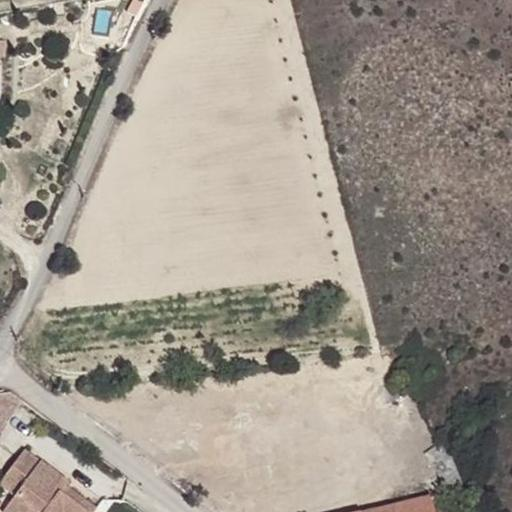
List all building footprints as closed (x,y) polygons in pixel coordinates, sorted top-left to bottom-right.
[(308,367),(58,394),(89,418),(299,394),(301,411),(342,404),(392,399),(388,358),(337,364),(339,389),(311,392),(308,367)] [(0,431),(23,401),(11,392),(0,393),(0,431)] [(122,443),(157,470),(227,456),(274,446),(296,442),(293,425),(266,431),(263,415),(122,443)] [(296,442),(274,446),(278,462),(221,473),(225,493),(229,496),(371,468),(367,445),(321,454),(318,437),(296,442)] [(463,485),(445,442),(427,453),(436,472),(445,492),(463,485)] [(93,511),(96,510),(71,492),(69,495),(63,490),(68,483),(24,451),(0,482),(0,486),(14,497),(2,511),(93,511)] [(227,456),(157,470),(172,482),(229,470),(227,456)] [(355,479),(255,499),(263,511),(296,511),(358,494),(355,479)] [(463,485),(445,492),(449,501),(466,493),(463,485)] [(248,511),(221,495),(195,500),(214,511),(248,511)] [(434,511),(431,498),(378,511),(434,511)]
